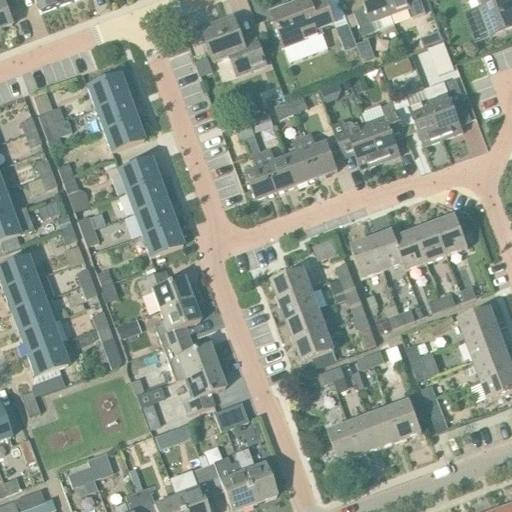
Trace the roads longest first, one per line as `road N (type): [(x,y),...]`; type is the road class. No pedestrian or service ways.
road 1 (residential): [(309,511),(213,256),(226,243)]
road 2 (residential): [(226,243),(420,178),(483,173)]
road 3 (residential): [(226,243),(141,18)]
road 4 (residential): [(357,511),(511,448)]
road 5 (residential): [(0,69),(141,18)]
